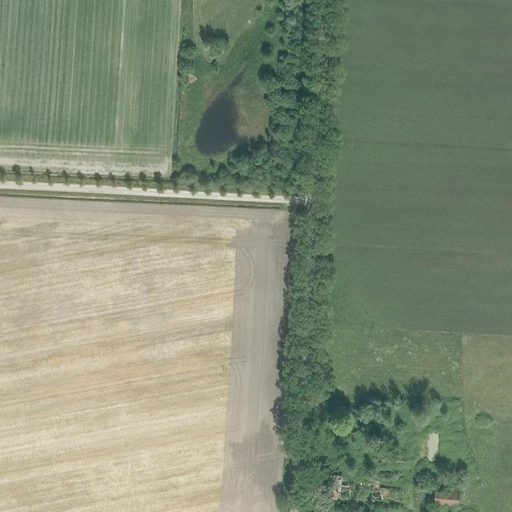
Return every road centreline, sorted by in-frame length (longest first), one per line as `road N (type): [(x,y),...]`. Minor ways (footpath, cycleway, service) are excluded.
road 1 (tertiary): [(295,511),(325,0)]
road 2 (track): [(315,201),(0,185)]
